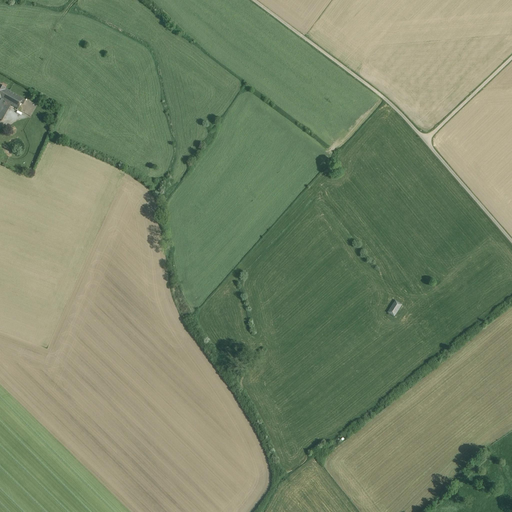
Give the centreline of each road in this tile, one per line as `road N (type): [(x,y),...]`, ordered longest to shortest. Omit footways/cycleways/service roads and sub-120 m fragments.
road 1 (residential): [(253,0),(416,131)]
road 2 (unclassified): [(416,131),(511,241)]
